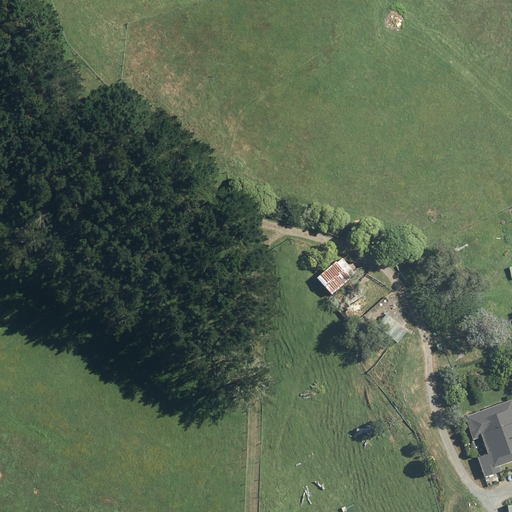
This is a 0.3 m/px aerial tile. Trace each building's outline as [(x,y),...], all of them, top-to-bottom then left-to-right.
[(345,257),(320,278),(333,294),(358,272),(345,257)] [(373,325),(393,307),(385,298),(392,292),(386,285),(369,301),(363,294),(343,311),(349,318),(354,313),(361,320),(365,316),(373,325)] [(386,314),(377,328),(401,345),(411,332),(386,314)] [(511,411),(508,400),(460,416),(468,438),(477,435),(483,453),(474,457),(479,471),(484,487),(501,481),(496,465),(511,459),(511,411)] [(511,511),(511,503),(502,505),(503,511),(511,511)]
